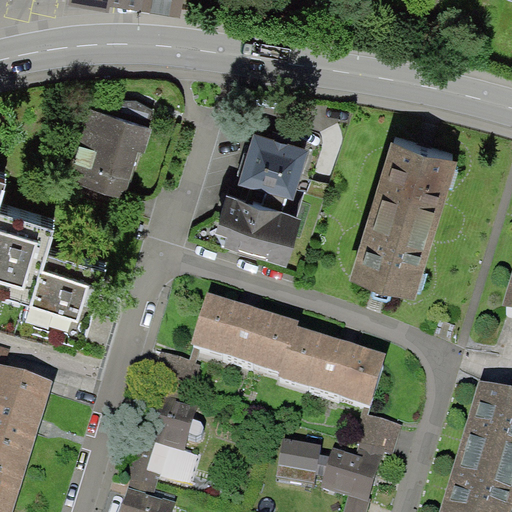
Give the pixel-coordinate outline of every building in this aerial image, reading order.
[(139,121),(91,106),(70,174),(119,189),(139,121)] [(252,126),(237,172),(289,188),(304,142),(252,126)] [(372,207),(436,226),(457,163),(392,142),(372,207)] [(284,248),(297,203),(228,182),(214,227),(284,248)] [(53,218),(0,202),(0,283),(30,292),(45,245),(53,218)] [(350,281),(414,300),(436,226),(372,207),(350,281)] [(105,264),(45,245),(30,292),(22,320),(81,338),(105,264)] [(511,275),(503,306),(511,308),(511,275)] [(281,383),(297,334),(208,305),(192,355),(281,383)] [(370,412),(386,362),(297,334),(281,383),(370,412)] [(50,392),(0,377),(0,467),(25,475),(26,471),(37,433),(42,419),(50,392)] [(509,511),(511,503),(511,390),(478,381),(438,511),(509,511)] [(186,396),(162,388),(133,477),(156,485),(169,446),(184,450),(196,414),(181,409),(186,396)] [(365,511),(383,453),(363,447),(359,461),(333,453),(322,488),(348,496),(343,511),(365,511)] [(13,511),(25,475),(0,467),(0,511),(13,511)] [(156,485),(133,477),(121,511),(173,511),(174,510),(151,502),(156,485)]
